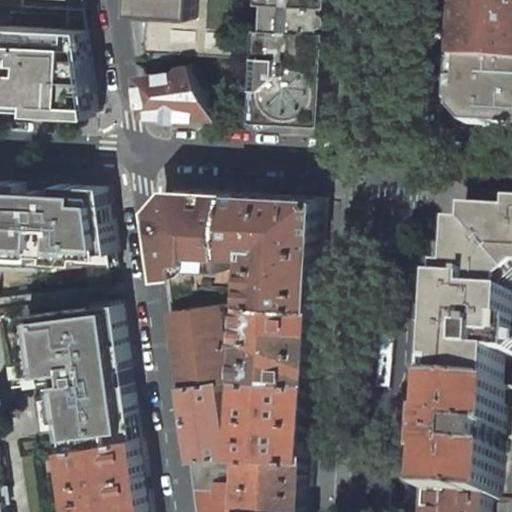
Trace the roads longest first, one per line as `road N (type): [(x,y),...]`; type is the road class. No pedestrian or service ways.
road 1 (residential): [(133,150),(184,511)]
road 2 (tertiary): [(376,511),(397,167)]
road 3 (residential): [(133,150),(397,167)]
road 4 (tertiary): [(405,0),(397,167)]
road 5 (residential): [(113,0),(133,150)]
road 6 (residential): [(0,143),(133,150)]
